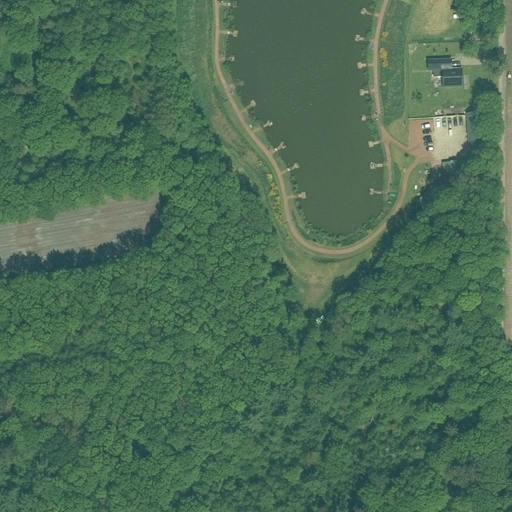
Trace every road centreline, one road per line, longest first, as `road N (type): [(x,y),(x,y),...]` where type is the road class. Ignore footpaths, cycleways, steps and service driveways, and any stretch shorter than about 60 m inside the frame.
road 1 (track): [(500,324),(499,0)]
road 2 (track): [(500,511),(500,324)]
